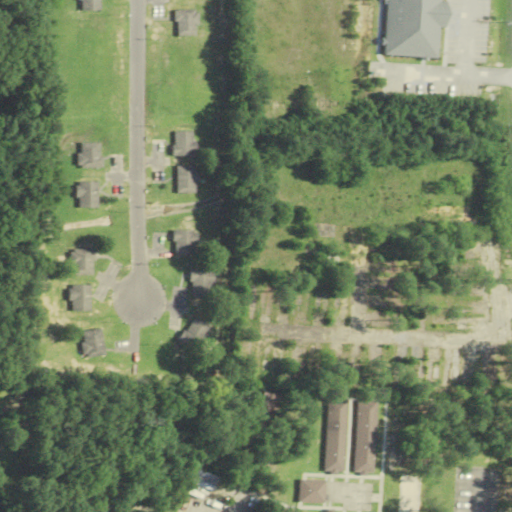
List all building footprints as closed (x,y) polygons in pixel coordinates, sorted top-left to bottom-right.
[(75,0),(76,11),(98,11),(97,0),(75,0)] [(386,0),(384,57),(438,59),(440,28),(445,28),(446,2),(439,2),(439,0),(386,0)] [(194,10),(172,10),(172,36),(194,36),(194,10)] [(171,132),(171,158),(192,158),(192,132),(171,132)] [(77,168),(99,168),(99,143),(77,143),(77,168)] [(195,195),(195,166),(174,166),(174,195),(195,195)] [(96,209),(96,183),(76,183),(75,209),(96,209)] [(469,206),(422,206),(422,226),(469,226),(469,206)] [(329,222),(314,222),(313,236),(283,235),(283,245),(329,246),(329,222)] [(193,256),(193,231),(171,231),(171,256),(193,256)] [(464,252),(464,243),(436,243),(436,252),(464,252)] [(91,275),(91,250),(68,250),(68,275),(91,275)] [(339,254),(326,254),(326,267),(339,267),(339,254)] [(425,273),(464,273),(464,264),(425,264),(425,273)] [(380,274),(411,274),(411,266),(380,266),(380,274)] [(188,300),(210,300),(210,269),(188,269),(188,300)] [(261,316),(269,316),(269,276),(261,276),(261,316)] [(337,317),(346,317),(346,276),(337,276),(337,317)] [(290,312),(290,277),(280,277),(280,312),(290,312)] [(379,279),(379,290),(407,290),(407,279),(379,279)] [(468,282),(449,282),(449,291),(468,291),(468,282)] [(87,312),(87,286),(67,286),(67,312),(87,312)] [(407,303),(382,300),(381,309),(406,312),(407,303)] [(191,353),(208,328),(191,316),(174,341),(191,353)] [(469,317),(430,317),(430,325),(469,325),(469,317)] [(102,355),(96,329),(77,332),(82,358),(102,355)] [(299,384),(299,348),(290,348),(290,384),(299,384)] [(441,397),(452,397),(452,350),(441,350),(441,397)] [(459,393),(470,393),(470,351),(459,351),(459,393)] [(479,397),(491,397),(491,357),(479,357),(479,397)] [(266,389),(275,389),(275,358),(266,358),(266,389)] [(340,361),(327,358),(325,365),(338,369),(340,361)] [(435,359),(423,359),(423,396),(435,396),(435,359)] [(390,394),(398,394),(398,361),(390,361),(390,394)] [(418,392),(419,364),(412,363),(411,392),(418,392)] [(375,387),(375,364),(366,364),(366,387),(375,387)] [(260,413),(274,413),(274,394),(260,394),(260,413)] [(324,397),(321,473),(341,473),(343,398),(324,397)] [(370,475),(373,399),(353,399),(350,474),(370,475)] [(323,481),(296,480),(296,504),(322,505),(323,481)]
